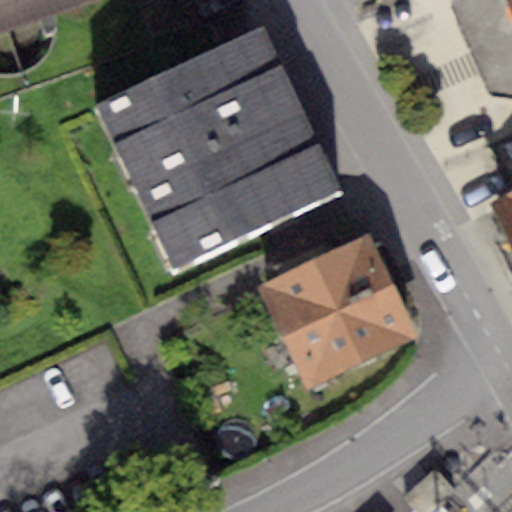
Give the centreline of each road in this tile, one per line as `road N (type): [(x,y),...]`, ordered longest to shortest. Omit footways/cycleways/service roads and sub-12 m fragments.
road 1 (residential): [(287,0),(498,366)]
road 2 (residential): [(266,511),(498,366)]
